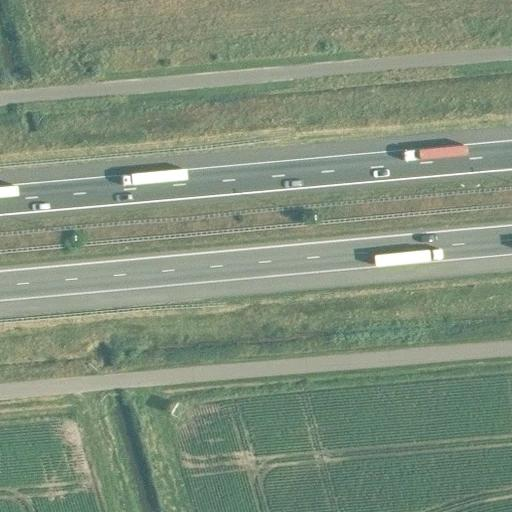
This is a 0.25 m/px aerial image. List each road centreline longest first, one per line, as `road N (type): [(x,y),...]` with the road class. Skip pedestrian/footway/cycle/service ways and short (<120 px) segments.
road 1 (unclassified): [(0,392),(511,347)]
road 2 (motorway): [(0,282),(511,237)]
road 3 (motorway): [(511,154),(0,198)]
road 4 (unclassified): [(5,98),(511,52)]
